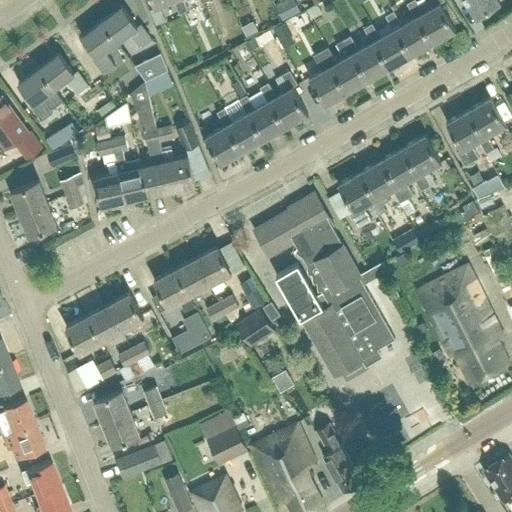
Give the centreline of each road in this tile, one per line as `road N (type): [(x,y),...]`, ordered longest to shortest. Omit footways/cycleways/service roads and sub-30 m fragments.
road 1 (residential): [(22,299),(250,184),(511,33)]
road 2 (unclassified): [(106,511),(22,299)]
road 3 (tertiary): [(348,511),(511,410)]
